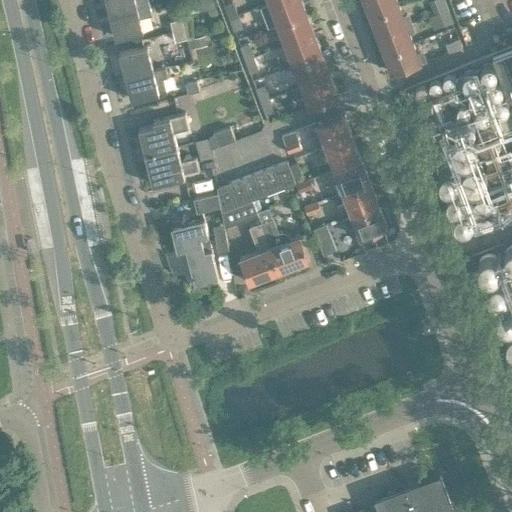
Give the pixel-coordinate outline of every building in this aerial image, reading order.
[(106,0),(110,13),(150,3),(148,0),(106,0)] [(213,0),(196,0),(200,11),(215,7),(213,0)] [(274,0),(271,1),(278,22),(306,12),(301,0),(274,0)] [(365,0),(371,15),(398,5),(396,0),(365,0)] [(435,0),(439,11),(447,7),(444,0),(435,0)] [(224,4),(229,17),(237,14),(232,1),(224,4)] [(150,3),(110,13),(115,37),(143,30),(140,17),(153,14),(150,3)] [(371,15),(378,34),(409,22),(406,14),(402,15),(398,5),(371,15)] [(447,7),(439,11),(444,24),(452,21),(447,7)] [(278,22),(286,43),(314,33),(306,12),(278,22)] [(237,14),(229,17),(234,30),(242,27),(237,14)] [(170,20),(173,31),(184,28),(181,18),(170,20)] [(378,34),(385,53),(413,42),(409,32),(412,30),(409,22),(378,34)] [(184,28),(173,31),(175,40),(186,37),(184,28)] [(286,43),(294,64),(322,54),(314,33),(286,43)] [(205,34),(193,37),(195,47),(207,43),(205,34)] [(445,43),(446,43),(448,51),(462,46),(459,38),(445,43)] [(240,46),(245,59),(253,56),(248,42),(240,46)] [(413,42),(385,53),(392,71),(423,60),(420,51),(416,52),(413,42)] [(147,44),(119,51),(125,75),(153,68),(152,66),(147,44)] [(511,47),(493,55),(508,97),(511,95),(511,47)] [(294,64),(302,85),(330,74),(322,54),(294,64)] [(253,56),(245,59),(250,72),(258,69),(253,56)] [(153,68),(125,75),(126,77),(127,81),(131,98),(159,91),(167,89),(164,81),(163,76),(167,75),(165,65),(153,68)] [(330,74),(302,85),(310,106),(337,95),(330,74)] [(185,81),(188,92),(199,89),(196,79),(185,81)] [(256,87),(261,100),(269,97),(264,84),(256,87)] [(269,97),(261,100),(266,113),(274,110),(269,97)] [(316,121),(325,144),(352,134),(343,111),(316,121)] [(138,127),(145,153),(177,145),(174,131),(189,127),(185,112),(153,120),(154,121),(154,120),(155,123),(138,127)] [(214,133),(208,134),(210,147),(234,137),(229,124),(213,130),(214,133)] [(285,133),(282,134),(285,143),(287,142),(289,141),(297,138),(295,133),(294,130),(289,132),(285,133)] [(210,147),(208,134),(195,138),(200,158),(211,155),(210,147)] [(325,144),(334,167),(361,157),(352,134),(325,144)] [(287,142),(285,143),(288,151),(300,147),(297,138),(289,141),(287,142)] [(177,145),(145,153),(152,183),(185,175),(184,171),(199,167),(196,155),(181,159),(177,145)] [(334,167),(342,190),(370,180),(361,157),(334,167)] [(287,159),(275,164),(284,186),(295,182),(294,177),(289,164),(287,159)] [(213,160),(204,161),(206,175),(215,173),(213,160)] [(297,161),(289,164),(294,177),(302,174),(297,161)] [(275,164),(264,168),(272,191),(284,186),(275,164)] [(264,168),(252,173),(261,195),(272,191),(264,168)] [(252,173),(241,177),(249,199),(253,198),(261,195),(252,173)] [(296,181),(299,191),(312,186),(309,176),(296,181)] [(241,177),(229,181),(238,204),(249,199),(241,177)] [(346,199),(351,213),(378,203),(370,180),(342,190),(331,195),(334,204),(346,199)] [(217,186),(221,210),(238,204),(229,181),(217,186)] [(193,198),(196,212),(220,206),(217,192),(193,198)] [(238,204),(221,210),(224,226),(258,213),(253,198),(249,199),(238,204)] [(304,204),(307,214),(321,209),(317,199),(304,204)] [(378,203),(351,213),(342,217),(345,223),(350,225),(355,224),(364,247),(387,239),(383,227),(387,226),(378,203)] [(196,218),(171,224),(175,239),(177,248),(186,246),(203,242),(210,240),(209,238),(208,233),(204,216),(203,217),(196,218)] [(272,218),(261,222),(268,240),(279,269),(309,258),(302,239),(300,233),(289,237),(289,235),(288,233),(285,231),(281,230),(277,231),(272,218)] [(258,249),(239,256),(248,281),(279,269),(261,222),(249,226),(258,249)] [(313,228),(323,253),(336,248),(326,223),(313,228)] [(213,226),(215,239),(225,236),(223,224),(213,226)] [(225,236),(215,239),(218,251),(228,249),(225,236)] [(203,242),(186,246),(191,269),(195,281),(196,281),(219,275),(212,246),(210,240),(203,242)] [(511,240),(470,257),(511,363),(511,240)] [(453,511),(439,472),(375,496),(378,504),(354,511),(453,511)]
